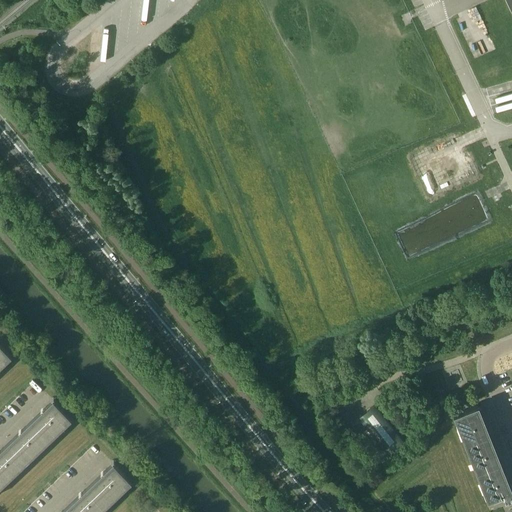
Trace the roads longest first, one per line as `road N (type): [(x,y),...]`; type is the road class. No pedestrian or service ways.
road 1 (secondary): [(329,511),(0,120)]
road 2 (secondary): [(0,133),(317,511)]
